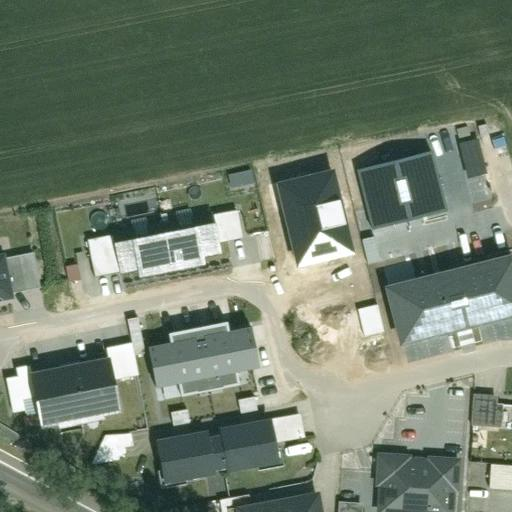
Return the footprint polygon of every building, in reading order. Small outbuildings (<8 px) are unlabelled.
[(482,144),(464,149),(472,184),(491,180),(482,144)] [(434,158),(361,177),(376,235),(449,216),(434,158)] [(356,258),(336,175),(280,189),(300,271),(356,258)] [(115,242),(122,279),(138,276),(139,282),(207,270),(206,262),(224,259),(222,249),(216,221),(217,219),(205,221),(204,214),(113,229),(115,242)] [(241,216),(216,221),(222,249),(246,244),(241,216)] [(122,279),(115,242),(92,246),(99,283),(122,279)] [(0,308),(18,305),(17,299),(45,294),(38,259),(11,264),(10,260),(0,262),(0,308)] [(511,261),(389,293),(404,352),(511,323),(511,261)] [(173,348),(150,353),(158,395),(183,390),(185,400),(242,389),(239,377),(262,373),(254,333),(235,337),(232,326),(171,338),(173,348)] [(135,348),(110,354),(112,361),(118,386),(142,381),(135,348)] [(112,361),(35,377),(44,420),(45,432),(124,416),(118,386),(112,361)] [(35,377),(34,372),(23,374),(25,384),(10,387),(17,419),(28,417),(29,423),(44,420),(35,377)] [(270,415),(155,440),(165,486),(280,461),(270,415)] [(302,415),(275,421),(280,441),(306,435),(302,415)] [(458,511),(461,456),(385,452),(381,511),(458,511)] [(325,511),(321,491),(241,506),(241,511),(325,511)]
